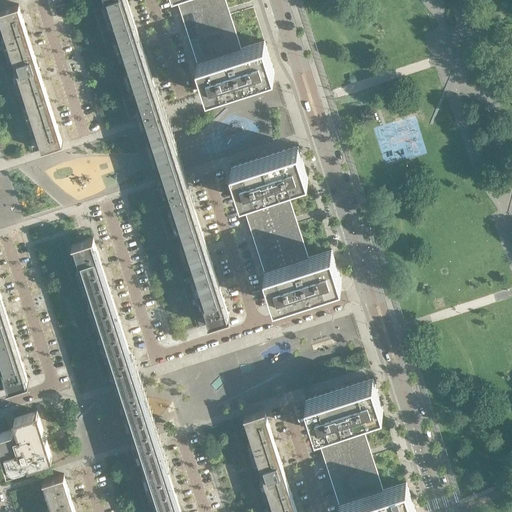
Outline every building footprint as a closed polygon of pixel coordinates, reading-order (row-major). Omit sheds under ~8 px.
[(185,175),(166,118),(166,116),(163,109),(127,0),(106,0),(142,117),(144,123),(145,125),(163,182),(164,184),(209,323),(230,316),(229,316),(185,179),(186,179),(185,175)] [(177,0),(207,93),(275,71),(264,40),(240,47),(241,51),(236,53),(218,0),(177,0)] [(67,11),(65,3),(55,6),(58,14),(67,11)] [(29,36),(19,5),(19,4),(0,9),(0,15),(9,43),(29,36)] [(40,73),(29,36),(9,43),(20,79),(40,73)] [(52,110),(40,73),(20,79),(32,116),(52,110)] [(62,142),(52,110),(32,116),(42,148),(42,149),(63,142),(63,141),(62,142)] [(284,184),(308,177),(298,145),(231,166),(274,302),(294,296),(342,280),(332,249),(307,256),(309,260),(303,262),(277,182),(283,180),(284,184)] [(150,414),(147,403),(140,382),(139,379),(138,374),(137,374),(93,237),(94,237),(93,236),(72,243),(72,244),(73,244),(117,380),(116,380),(117,381),(118,386),(118,387),(119,389),(138,448),(139,450),(138,450),(158,511),(181,511),(159,444),(160,443),(157,434),(155,429),(151,415),(150,414)] [(0,361),(8,387),(7,387),(7,388),(29,381),(29,380),(28,380),(0,292),(0,361)] [(93,359),(74,365),(82,390),(99,385),(97,377),(86,380),(82,369),(95,365),(93,359)] [(358,413),(359,417),(383,409),(373,377),(306,399),(341,511),(416,511),(406,481),(382,489),(383,493),(378,494),(365,454),(352,414),(358,413)] [(297,511),(265,410),(265,409),(244,416),(245,416),(275,511),(297,511)] [(51,451),(37,410),(14,417),(16,423),(18,422),(20,427),(0,433),(1,436),(0,438),(0,437),(0,446),(6,466),(9,465),(11,466),(12,469),(26,465),(25,463),(29,462),(29,464),(52,457),(51,451)] [(69,491),(64,474),(64,473),(43,480),(43,481),(44,481),(49,497),(69,491)] [(62,511),(75,508),(69,491),(49,497),(53,511),(62,511)]
